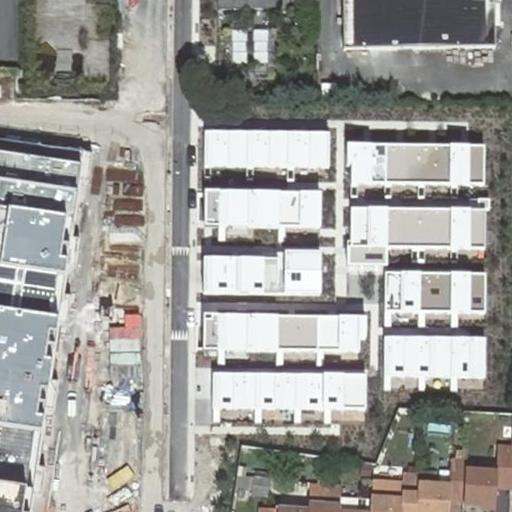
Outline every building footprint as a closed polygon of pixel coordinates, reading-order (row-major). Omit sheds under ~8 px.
[(344,0),(345,50),(497,49),(496,0),(344,0)] [(54,100),(54,120),(94,120),(94,100),(54,100)] [(330,133),(205,132),(205,170),(330,170),(330,133)] [(0,138),(0,511),(39,511),(95,153),(0,138)] [(465,147),(349,147),(349,184),(483,185),(483,148),(465,147)] [(329,193),(204,192),(204,230),(329,230),(329,193)] [(486,212),(352,211),(352,249),(486,250),(486,212)] [(327,261),(202,260),(202,298),(327,298),(327,261)] [(487,277),(386,276),(385,313),(487,314),(487,277)] [(360,319),(206,318),(206,355),(360,356),(360,319)] [(488,340),(387,338),(386,375),(487,377),(488,340)] [(367,376),(213,375),(213,412),(367,413),(367,376)] [(510,481),(511,444),(497,443),(496,469),(464,467),(462,502),(494,503),(495,481),(510,481)] [(462,502),(464,467),(447,467),(447,489),(419,488),(417,511),(445,511),(446,502),(462,502)] [(268,477),(238,474),(237,491),(266,494),(268,477)] [(419,488),(419,478),(401,477),(401,498),(370,498),(369,511),(401,511),(401,510),(417,511),(419,488)] [(323,511),(325,490),(309,490),(308,510),(278,509),(278,511),(323,511)] [(338,511),(340,491),(325,490),(323,511),(338,511)]
